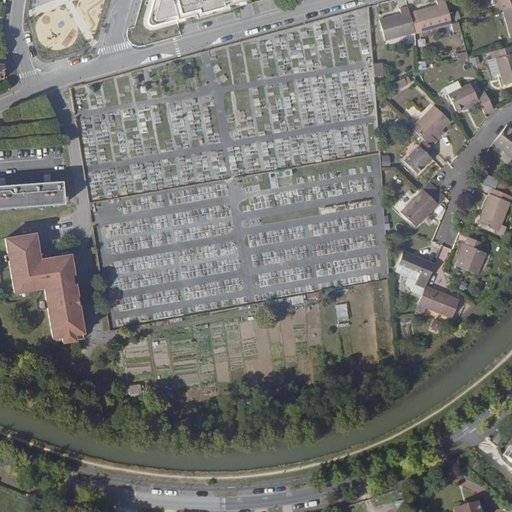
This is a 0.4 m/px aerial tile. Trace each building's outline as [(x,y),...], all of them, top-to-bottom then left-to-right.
[(154,0),(149,22),(149,26),(152,28),(155,28),(195,16),(196,21),(228,12),(227,7),(237,4),(235,0),(154,0)] [(416,11),(421,32),(451,24),(444,0),(437,0),(436,0),(437,5),(416,11)] [(511,0),(496,0),(500,11),(503,10),(511,7),(511,0)] [(379,20),(385,40),(415,32),(408,7),(400,9),(401,14),(379,20)] [(511,7),(503,10),(510,38),(511,37),(511,7)] [(455,31),(463,30),(461,21),(453,23),(455,31)] [(511,46),(494,51),(491,52),(493,59),(496,58),(503,85),(511,82),(511,46)] [(428,60),(419,61),(419,69),(429,68),(428,60)] [(373,63),(374,77),(383,76),(382,63),(373,63)] [(394,83),(397,90),(407,85),(404,79),(394,83)] [(455,111),(462,108),(478,100),(479,103),(485,114),(493,110),(485,93),(476,97),(470,83),(448,95),(455,111)] [(464,111),(479,103),(478,100),(462,108),(464,111)] [(405,111),(412,120),(420,113),(413,105),(405,111)] [(411,128),(423,140),(430,147),(437,140),(434,137),(441,130),(450,121),(434,105),(411,128)] [(511,129),(506,125),(493,142),(511,157),(511,129)] [(444,133),(441,130),(434,137),(437,140),(444,133)] [(430,147),(423,140),(403,161),(416,173),(431,158),(429,156),(434,150),(430,147)] [(485,173),(482,182),(495,188),(499,179),(485,173)] [(0,208),(64,204),(64,202),(66,202),(66,197),(64,197),(62,181),(50,182),(50,179),(44,180),(44,182),(5,185),(5,182),(0,182),(0,208)] [(429,182),(400,212),(415,227),(444,196),(429,182)] [(498,231),(511,197),(492,189),(478,223),(498,231)] [(35,233),(5,238),(14,293),(44,288),(52,338),(61,337),(62,342),(84,338),(70,254),(39,259),(35,233)] [(468,237),(465,244),(458,259),(456,266),(476,274),(486,252),(480,250),(483,243),(468,237)] [(455,258),(458,259),(465,244),(462,243),(455,258)] [(435,263),(442,266),(449,248),(443,245),(435,263)] [(395,271),(407,276),(416,280),(415,284),(424,288),(425,285),(433,266),(415,259),(416,256),(404,251),(395,271)] [(434,264),(416,256),(415,259),(433,266),(434,264)] [(410,291),(421,296),(424,288),(415,284),(416,280),(407,276),(405,282),(405,285),(409,287),(410,291)] [(425,285),(424,288),(421,296),(415,310),(423,314),(425,308),(451,318),(458,302),(432,291),(433,289),(425,285)] [(459,299),(433,289),(432,291),(458,302),(459,299)] [(347,303),(336,304),(338,321),(349,320),(347,303)] [(172,346),(194,344),(194,334),(171,336),(172,346)] [(453,509),(453,511),(478,511),(476,503),(453,509)]
